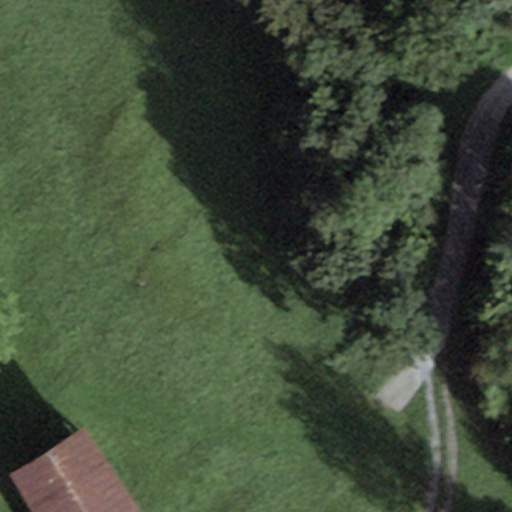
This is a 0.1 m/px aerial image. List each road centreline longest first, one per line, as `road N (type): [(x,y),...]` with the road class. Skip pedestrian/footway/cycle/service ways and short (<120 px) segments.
road 1 (track): [(389,402),(440,331),(477,148),(511,87)]
road 2 (track): [(429,347),(446,470),(434,511)]
